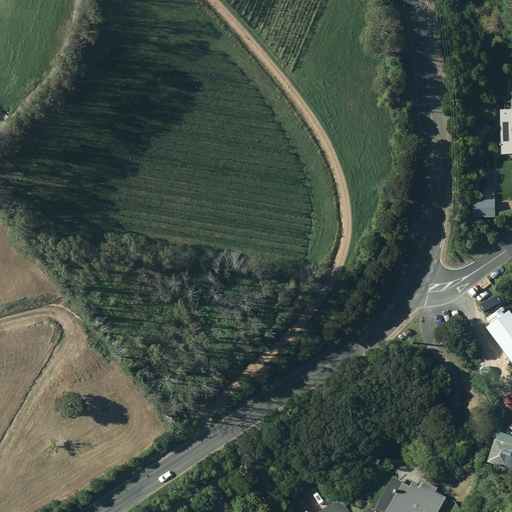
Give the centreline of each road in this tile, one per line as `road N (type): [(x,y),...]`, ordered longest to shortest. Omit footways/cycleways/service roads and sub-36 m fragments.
road 1 (secondary): [(407,287),(376,331),(102,511)]
road 2 (secondary): [(416,0),(431,102),(433,205),(426,249),(407,287)]
road 3 (track): [(0,455),(64,348),(67,328),(64,318),(45,311),(0,323)]
